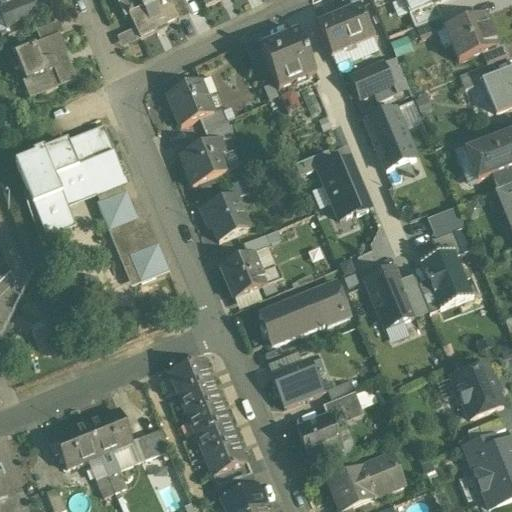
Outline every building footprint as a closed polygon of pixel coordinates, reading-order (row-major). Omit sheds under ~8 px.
[(0,0),(0,13),(2,18),(7,16),(13,32),(52,16),(45,0),(0,0)] [(166,0),(119,0),(116,2),(125,22),(129,20),(141,44),(156,36),(156,34),(178,24),(168,4),(166,0)] [(178,0),(176,0),(168,4),(178,24),(178,25),(189,20),(178,0)] [(198,0),(204,12),(220,5),(219,4),(226,0),(198,0)] [(389,0),(368,0),(372,11),(391,5),(389,0)] [(427,0),(418,0),(403,7),(415,36),(440,26),(434,12),(433,12),(427,0)] [(427,0),(433,12),(434,12),(459,1),(458,0),(427,0)] [(358,15),(316,33),(330,65),(371,46),(358,15)] [(483,20),(449,34),(454,48),(449,51),(457,70),(481,60),(498,53),(497,53),(483,20)] [(58,26),(36,35),(40,46),(58,39),(59,40),(63,38),(58,26)] [(440,26),(415,36),(420,48),(445,37),(440,26)] [(40,46),(32,50),(33,51),(15,59),(26,85),(31,83),(38,99),(75,84),(65,59),(67,59),(59,40),(58,39),(40,46)] [(297,39),(259,55),(277,97),(315,81),(297,39)] [(498,53),(481,60),(486,72),(491,69),(507,63),(503,51),(497,53),(498,53)] [(407,96),(395,66),(382,71),(391,92),(390,92),(394,101),(407,96)] [(486,72),(458,83),(464,97),(482,89),(482,88),(497,82),(491,69),(486,72)] [(382,71),(348,86),(357,107),(390,92),(391,92),(382,71)] [(511,75),(497,82),(482,88),(482,89),(495,119),(511,112),(511,75)] [(199,86),(170,99),(176,113),(172,115),(180,132),(199,124),(213,118),(212,117),(199,86)] [(286,119),(300,113),(291,95),(278,102),(286,119)] [(221,114),(212,117),(213,118),(199,124),(203,135),(226,126),(221,114)] [(386,180),(415,168),(394,118),(365,130),(386,180)] [(226,126),(203,135),(209,148),(219,144),(219,145),(232,140),(226,126)] [(102,133),(43,157),(42,154),(32,159),(33,161),(15,169),(46,245),(75,233),(67,214),(68,214),(66,208),(94,196),(122,185),(123,184),(102,133)] [(511,139),(463,160),(476,190),(490,185),(511,175),(511,139)] [(209,148),(178,161),(191,192),(225,178),(217,161),(224,158),(219,145),(219,144),(209,148)] [(319,177),(332,172),(328,160),(295,173),(300,185),(319,177)] [(338,227),(369,215),(349,165),(332,172),(319,177),(338,227)] [(511,175),(490,185),(496,198),(497,198),(511,191),(511,175)] [(252,180),(226,191),(231,202),(236,200),(236,202),(257,194),(252,180)] [(122,185),(94,196),(99,209),(130,196),(122,185)] [(511,191),(497,198),(502,209),(511,204),(511,191)] [(99,209),(96,210),(124,278),(133,275),(139,290),(155,283),(155,284),(168,278),(134,195),(130,196),(99,209)] [(236,202),(236,200),(231,202),(200,215),(207,232),(212,230),(218,246),(249,233),(236,202)] [(511,204),(502,209),(501,209),(511,236),(511,204)] [(453,213),(426,223),(433,243),(461,232),(453,213)] [(462,261),(453,239),(431,248),(437,262),(452,256),(455,264),(462,261)] [(264,240),(242,250),(246,261),(252,258),(252,259),(269,252),(264,240)] [(428,288),(440,317),(472,304),(455,264),(452,256),(437,262),(420,269),(428,288)] [(246,261),(220,272),(234,305),(266,292),(260,279),(252,259),(252,258),(246,261)] [(367,258),(355,264),(361,277),(373,271),(367,258)] [(276,272),(260,279),(265,291),(281,285),(276,272)] [(385,336),(414,324),(400,289),(395,276),(365,289),(385,336)] [(414,324),(427,318),(417,292),(413,284),(400,289),(414,324)] [(336,288),(258,321),(262,331),(258,333),(263,344),(266,342),(271,353),(325,330),(326,332),(348,322),(340,305),(342,304),(336,288)] [(429,322),(440,317),(428,288),(417,292),(427,318),(429,322)] [(40,350),(54,345),(49,332),(48,332),(44,321),(31,326),(40,350)] [(316,362),(270,381),(284,414),(322,398),(315,381),(323,377),(316,362)] [(202,365),(169,379),(178,400),(211,387),(202,365)] [(485,369),(451,383),(469,426),(503,412),(497,398),(500,397),(493,382),(490,383),(485,369)] [(211,387),(178,400),(186,421),(219,407),(211,387)] [(345,388),(326,395),(331,407),(331,408),(350,400),(345,388)] [(350,400),(331,408),(331,407),(322,411),(326,422),(328,422),(331,429),(362,416),(354,398),(350,400)] [(219,407),(186,421),(195,441),(228,428),(219,407)] [(119,416),(86,430),(98,461),(131,447),(119,416)] [(326,422),(295,435),(302,452),(297,454),(303,467),(307,465),(309,468),(341,455),(331,429),(328,422),(326,422)] [(500,424),(467,438),(471,449),(493,440),(504,435),(500,424)] [(228,428),(195,441),(203,462),(236,448),(228,428)] [(86,430),(53,444),(65,474),(87,465),(98,461),(86,430)] [(160,434),(135,445),(143,465),(169,455),(160,434)] [(471,449),(462,452),(467,464),(497,451),(493,440),(471,449)] [(511,444),(497,451),(467,464),(474,482),(481,479),(487,494),(480,497),(486,511),(495,511),(511,505),(511,444)] [(236,448),(203,462),(212,482),(212,483),(229,477),(245,470),(236,448)] [(106,479),(98,461),(87,465),(103,503),(114,498),(106,479)] [(391,461),(326,488),(336,511),(352,511),(403,491),(391,461)] [(245,470),(229,477),(233,487),(251,480),(247,469),(245,470)] [(117,475),(106,479),(114,498),(124,493),(117,475)] [(229,477),(212,483),(212,482),(211,483),(215,495),(233,487),(229,477)] [(251,480),(233,487),(237,497),(254,491),(255,490),(251,480)] [(233,487),(215,495),(220,505),(221,504),(237,497),(233,487)] [(237,497),(221,504),(224,511),(262,511),(263,511),(254,491),(237,497)] [(64,511),(57,492),(46,497),(51,511),(64,511)]
